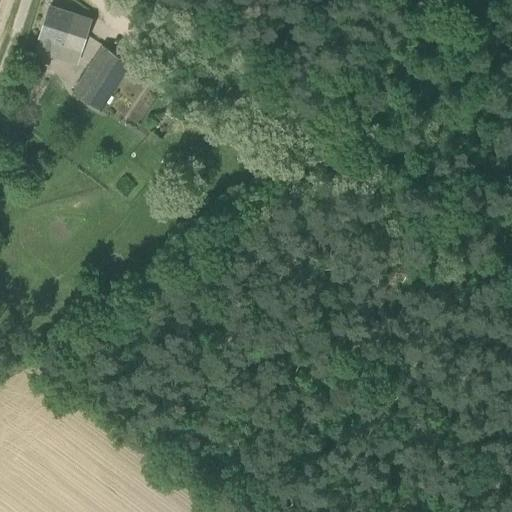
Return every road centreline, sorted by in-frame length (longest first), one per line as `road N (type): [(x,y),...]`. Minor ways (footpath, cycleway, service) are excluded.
road 1 (track): [(511,276),(119,0)]
road 2 (track): [(433,0),(331,151)]
